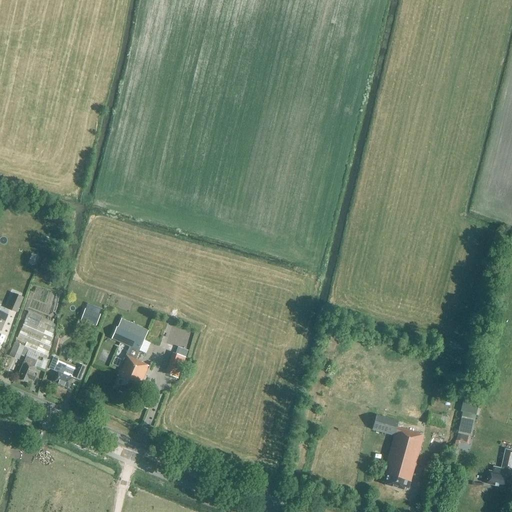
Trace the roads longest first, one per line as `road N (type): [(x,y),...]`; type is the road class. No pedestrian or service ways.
road 1 (secondary): [(0,387),(184,468)]
road 2 (secondary): [(297,511),(184,468)]
